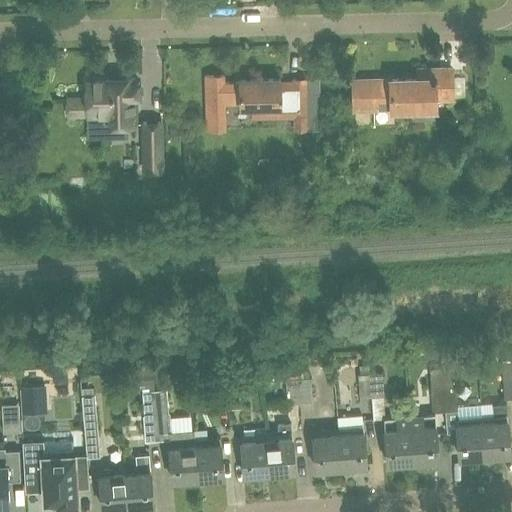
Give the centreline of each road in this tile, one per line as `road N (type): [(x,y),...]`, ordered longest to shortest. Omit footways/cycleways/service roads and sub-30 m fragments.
road 1 (residential): [(171,29),(491,23),(511,13)]
road 2 (residential): [(274,511),(511,493)]
road 3 (residential): [(171,29),(0,32)]
